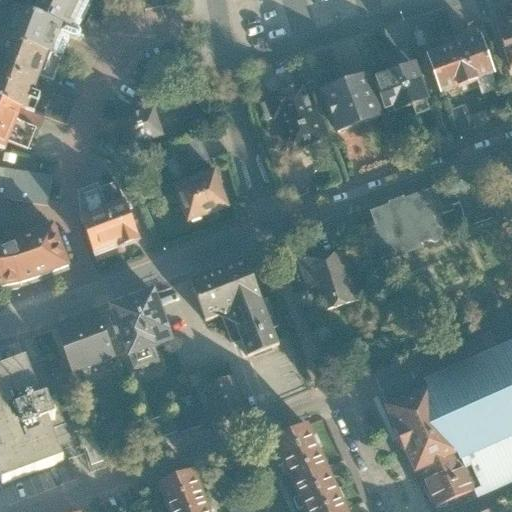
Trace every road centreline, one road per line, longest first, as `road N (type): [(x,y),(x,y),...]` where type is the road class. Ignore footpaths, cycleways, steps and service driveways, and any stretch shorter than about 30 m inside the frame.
road 1 (residential): [(92,292),(68,216),(69,169),(106,57),(155,22),(211,8),(269,229)]
road 2 (residential): [(27,511),(339,399),(387,511)]
road 3 (residential): [(269,229),(511,140)]
road 4 (residential): [(92,292),(269,229)]
